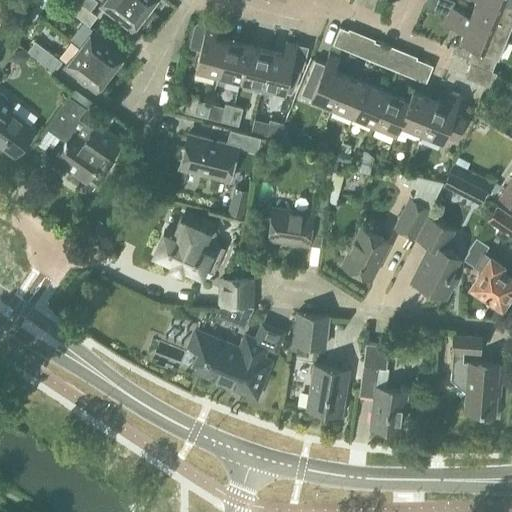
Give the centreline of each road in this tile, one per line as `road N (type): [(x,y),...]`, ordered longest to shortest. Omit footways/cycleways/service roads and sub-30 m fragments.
road 1 (tertiary): [(250,457),(194,433),(0,308)]
road 2 (tertiary): [(511,479),(369,479),(250,457)]
road 3 (residential): [(511,330),(283,297)]
